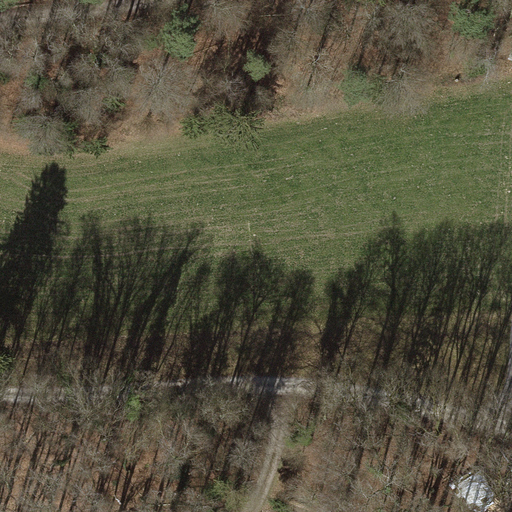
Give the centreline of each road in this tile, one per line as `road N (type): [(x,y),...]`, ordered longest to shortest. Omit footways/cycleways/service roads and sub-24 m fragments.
road 1 (track): [(511,433),(388,396),(283,386),(0,391)]
road 2 (track): [(0,14),(140,0)]
